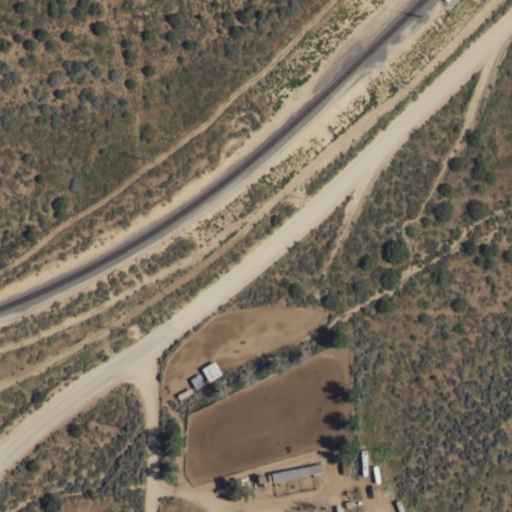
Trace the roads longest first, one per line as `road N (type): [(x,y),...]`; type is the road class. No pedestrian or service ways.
road 1 (residential): [(0,457),(89,381),(200,310),(511,26)]
road 2 (residential): [(153,511),(145,352)]
